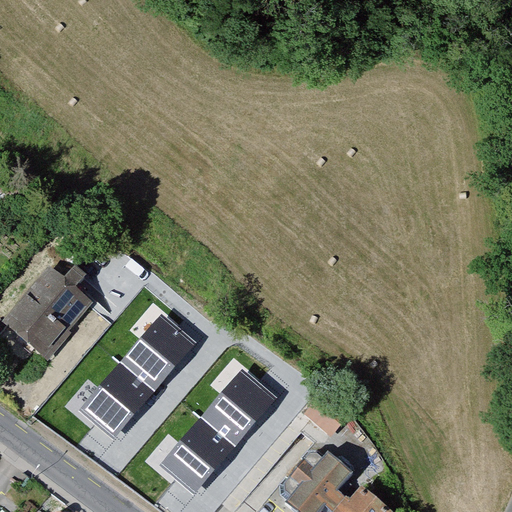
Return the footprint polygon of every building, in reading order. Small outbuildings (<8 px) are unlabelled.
[(2,175),(0,177),(0,196),(12,185),(2,175)] [(88,282),(76,271),(65,284),(53,273),(6,327),(50,366),(73,339),(70,336),(94,308),(77,294),(88,282)] [(196,343),(162,313),(80,409),(114,439),(196,343)] [(160,466),(195,496),(277,398),(242,369),(160,466)] [(328,396),(309,418),(335,441),(355,419),(328,396)] [(320,461),(314,460),(288,491),(288,499),(295,505),(290,511),(384,511),(364,495),(354,508),(342,498),(357,480),(332,459),(326,466),(320,461)]
